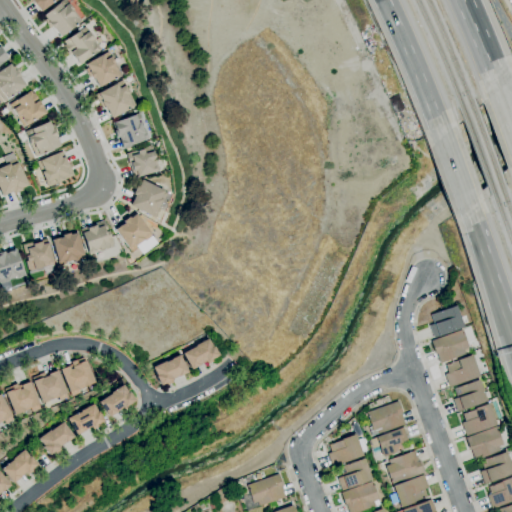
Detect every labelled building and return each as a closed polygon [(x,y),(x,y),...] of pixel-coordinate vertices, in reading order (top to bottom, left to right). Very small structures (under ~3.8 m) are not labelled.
[(54,0),(39,12),(36,7),(31,1),(31,2),(29,0),(54,0)] [(60,37),(53,29),(52,29),(51,27),(49,28),(43,21),(46,19),(43,16),(59,3),(62,0),(64,0),(80,20),(60,37)] [(79,67),(70,55),(69,55),(63,46),(65,45),(63,42),(77,31),(76,30),(82,26),(83,28),(84,27),(100,49),(84,60),(86,63),(79,67)] [(97,87),(92,78),(91,79),(90,77),(89,78),(84,70),(87,68),(85,64),(107,52),(120,75),(97,87)] [(3,101),(0,96),(0,70),(9,64),(11,67),(14,65),(19,74),(18,75),(19,77),(18,78),(24,86),(3,101)] [(110,119),(105,109),(104,110),(103,108),(101,109),(94,94),(122,80),(135,106),(110,119)] [(23,127),(8,105),(30,91),(32,93),(33,93),(38,101),(42,108),(41,108),(44,113),(23,127)] [(121,150),(117,138),(116,138),(113,131),(114,130),(111,123),(138,113),(142,124),(140,124),(143,131),(144,131),(148,140),(136,144),(136,143),(131,145),(131,146),(121,150)] [(35,157),(24,132),(48,121),(50,125),(52,124),(56,133),(55,134),(56,136),(55,137),(59,146),(38,155),(38,156),(35,157)] [(133,178),(126,154),(142,149),(142,148),(149,146),(150,147),(151,146),(158,171),(133,178)] [(47,187),(36,162),(58,152),(58,153),(62,151),(68,164),(73,175),(47,187)] [(1,196),(0,193),(0,165),(16,159),(27,185),(20,188),(21,190),(13,194),(12,192),(1,196)] [(154,218),(129,206),(134,195),(132,194),(136,186),(138,187),(141,180),(162,191),(166,193),(162,203),(160,202),(157,209),(158,209),(154,218)] [(130,251),(114,230),(120,225),(123,223),(122,221),(128,217),(129,218),(135,214),(148,231),(151,235),(143,242),(142,240),(135,245),(136,246),(130,251)] [(88,255),(79,229),(92,225),(92,224),(103,220),(109,236),(110,236),(113,245),(112,245),(112,246),(88,255)] [(57,266),(51,240),(62,237),(61,235),(68,233),(69,235),(76,233),(83,259),(73,262),(73,260),(65,262),(66,263),(57,266)] [(28,271),(28,269),(26,269),(24,262),(26,261),(21,245),(46,239),(53,265),(28,271)] [(0,283),(0,252),(3,251),(4,253),(7,252),(6,252),(14,249),(24,275),(15,278),(15,277),(7,279),(8,281),(0,283)] [(433,338),(428,325),(433,324),(429,314),(456,305),(463,328),(433,338)] [(439,364),(435,353),(434,353),(430,341),(461,330),(468,348),(464,350),(465,354),(439,364)] [(190,370),(181,354),(195,346),(195,345),(207,339),(211,347),(212,346),(217,355),(211,358),(213,361),(208,364),(206,361),(190,370)] [(480,359),(476,351),(481,349),(485,357),(480,359)] [(159,386),(154,376),(155,376),(151,367),(164,361),(165,362),(171,360),(170,359),(178,355),(186,372),(171,379),(172,382),(167,385),(166,382),(159,386)] [(448,388),(444,374),(448,373),(445,365),(457,361),(457,360),(472,355),(479,377),(448,388)] [(70,397),(69,392),(68,393),(59,370),(67,367),(67,366),(71,365),(70,362),(75,360),(82,357),(84,361),(84,360),(93,383),(82,387),(82,388),(77,390),(79,393),(70,397)] [(41,403),(32,381),(31,378),(38,375),(38,374),(43,372),(44,375),(48,373),(48,374),(56,371),(65,393),(66,398),(59,401),(57,397),(51,400),(51,399),(48,401),(44,403),(44,402),(41,403)] [(456,412),(452,399),(457,398),(454,389),(479,380),(484,393),(488,391),(491,398),(486,399),(487,401),(456,412)] [(13,415),(6,397),(5,398),(3,393),(5,393),(3,389),(11,386),(10,386),(16,383),(17,386),(20,384),(20,385),(28,382),(37,404),(39,409),(31,412),(29,409),(22,412),(22,411),(13,415)] [(108,417),(98,402),(110,394),(110,393),(122,385),(127,392),(128,392),(134,401),(128,404),(130,406),(125,410),(123,407),(123,408),(122,408),(116,412),(108,417)] [(0,421),(0,397),(10,415),(9,416),(12,420),(4,424),(2,420),(0,421)] [(372,436),(368,427),(371,426),(366,412),(397,401),(402,414),(400,414),(404,424),(372,436)] [(465,436),(461,423),(464,421),(462,414),(474,410),(474,408),(489,403),(496,425),(465,436)] [(76,435),(66,419),(74,414),(75,415),(80,412),(80,411),(92,404),(97,412),(102,421),(97,423),(99,426),(94,429),(92,427),(91,427),(90,426),(84,429),(84,430),(76,435)] [(48,456),(42,447),(43,446),(37,438),(49,430),(50,431),(62,422),(73,437),(65,443),(64,442),(59,446),(61,450),(56,453),(55,451),(48,456)] [(474,461),(470,450),(469,450),(465,438),(496,427),(503,445),(498,447),(500,451),(474,461)] [(382,457),(375,437),(403,428),(407,441),(399,444),(402,450),(382,457)] [(331,467),(327,454),(331,452),(328,445),(341,440),(341,439),(355,434),(362,456),(331,467)] [(12,484),(0,470),(12,459),(23,450),(28,457),(29,456),(36,464),(31,469),(33,471),(28,475),(26,472),(26,473),(25,472),(19,476),(20,477),(12,484)] [(391,485),(384,466),(389,464),(388,460),(414,451),(418,462),(418,461),(423,474),(391,485)] [(511,474),(484,485),(479,472),(484,470),(481,461),(506,452),(511,468),(511,474)] [(341,491),(337,478),(341,476),(338,467),(363,458),(371,480),(341,491)] [(0,474),(9,486),(0,493),(0,474)] [(259,507),(257,502),(253,503),(246,486),(277,474),(282,487),(281,487),(284,497),(259,507)] [(399,508),(398,502),(392,504),(389,495),(394,493),(391,486),(423,475),(427,488),(423,489),(426,497),(413,502),(413,503),(399,508)] [(511,501),(491,509),(487,496),(490,494),(488,487),(501,482),(500,481),(511,477),(511,501)] [(357,511),(347,511),(345,504),(344,505),(340,493),(371,482),(378,500),(373,502),(375,506),(357,511)] [(395,511),(431,500),(435,511),(395,511)] [(511,511),(498,511),(497,509),(511,503),(511,511)]
